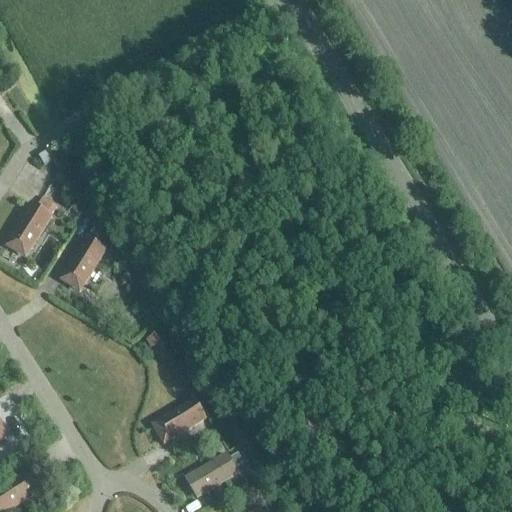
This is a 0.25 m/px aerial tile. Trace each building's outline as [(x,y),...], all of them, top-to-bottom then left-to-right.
[(40,155),(46,165),(53,161),(47,151),(40,155)] [(12,241),(30,252),(51,218),(34,207),(12,241)] [(105,252),(88,241),(67,275),(84,286),(105,252)] [(161,423),(172,441),(206,421),(195,403),(161,423)] [(193,478),(204,496),(238,476),(236,471),(231,462),(228,457),(193,478)] [(238,458),(231,462),(236,471),(243,467),(238,458)] [(31,474),(0,493),(0,499),(7,511),(9,511),(42,491),(31,474)]
